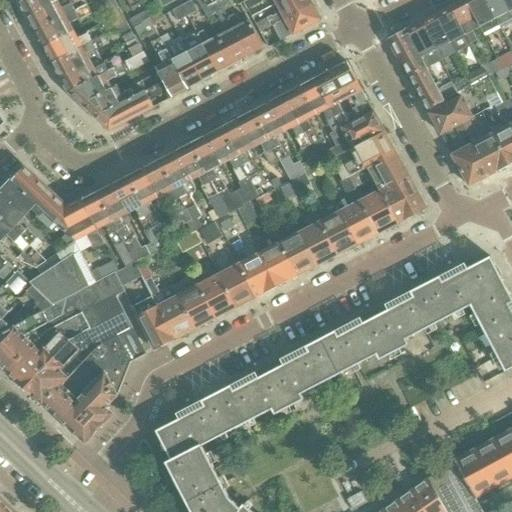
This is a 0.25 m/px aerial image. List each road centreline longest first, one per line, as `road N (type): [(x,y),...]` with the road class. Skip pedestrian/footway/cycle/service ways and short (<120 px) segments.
road 1 (residential): [(456,217),(179,373),(66,499)]
road 2 (residential): [(41,116),(71,160),(100,164),(354,30)]
road 3 (residential): [(456,217),(354,30)]
